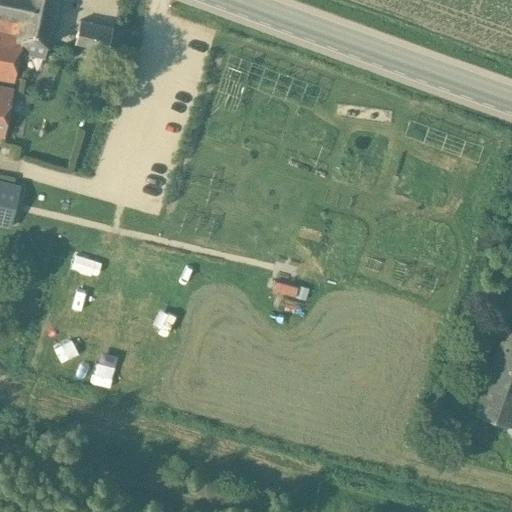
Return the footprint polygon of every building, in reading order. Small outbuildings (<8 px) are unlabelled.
[(0,79),(13,82),(23,40),(47,45),(56,0),(0,0),(0,29),(17,33),(16,36),(0,32),(0,79)] [(73,44),(106,51),(112,26),(79,19),(73,44)] [(12,90),(0,87),(0,136),(3,137),(12,90)] [(0,225),(9,228),(21,185),(0,180),(0,225)] [(474,409),(511,424),(511,329),(502,327),(474,409)]
